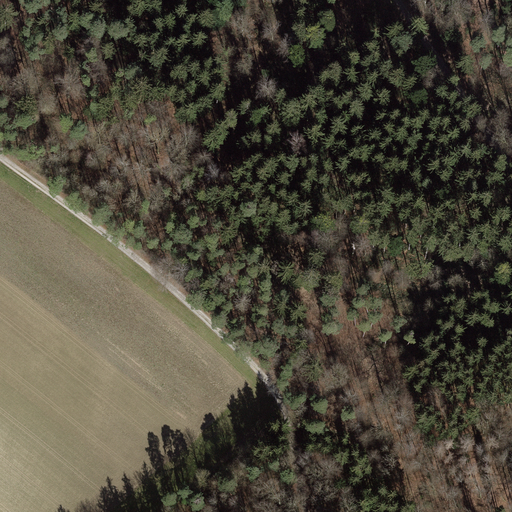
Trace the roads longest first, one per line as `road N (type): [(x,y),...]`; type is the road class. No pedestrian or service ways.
road 1 (track): [(309,511),(280,400),(199,311),(0,158)]
road 2 (track): [(400,0),(511,173)]
road 3 (track): [(163,511),(280,400)]
